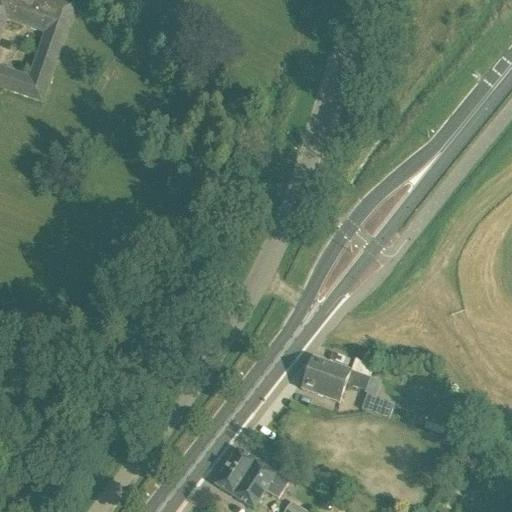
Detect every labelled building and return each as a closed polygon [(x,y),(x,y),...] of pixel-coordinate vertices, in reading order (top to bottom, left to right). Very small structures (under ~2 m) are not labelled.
[(0,0),(0,90),(41,105),(76,5),(63,0),(0,0)] [(346,385),(365,392),(370,378),(351,371),(313,358),(301,391),(339,405),(346,385)] [(361,411),(388,421),(394,405),(366,395),(361,411)] [(237,452),(215,486),(253,511),(265,493),(269,495),(271,493),(279,498),(288,483),(278,476),(275,475),(274,477),(237,452)] [(307,487),(309,484),(319,491),(326,479),(316,473),(307,467),(298,481),(307,487)] [(285,511),(304,511),(292,503),(285,511)]
